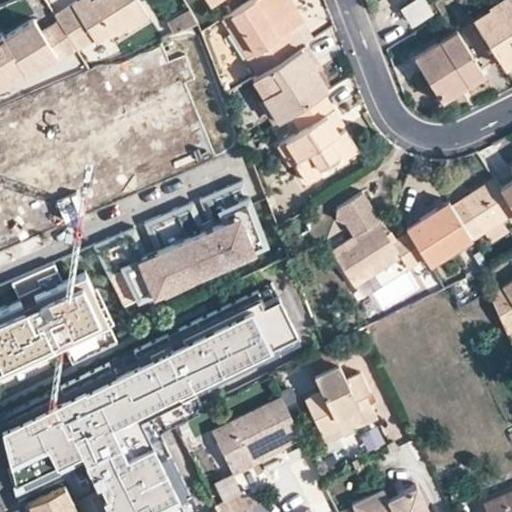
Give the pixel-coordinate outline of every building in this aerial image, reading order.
[(73,47),(73,48),(92,37),(94,41),(123,23),(126,28),(146,15),(136,0),(75,0),(53,14),(56,20),(73,47)] [(248,0),(222,16),(258,72),(296,49),(285,31),(301,22),(287,0),(248,0)] [(400,0),(399,1),(410,20),(431,8),(427,0),(400,0)] [(471,13),(501,62),(511,55),(511,0),(487,0),(489,2),(471,13)] [(176,15),(183,29),(196,23),(188,8),(176,15)] [(176,15),(166,21),(172,33),(183,29),(176,15)] [(0,37),(0,80),(19,68),(23,72),(54,53),(56,57),(73,47),(56,20),(39,31),(30,18),(0,37)] [(312,39),(301,22),(285,31),(296,49),(304,44),(312,39)] [(412,49),(435,85),(460,69),(464,76),(480,66),(453,23),(412,49)] [(257,95),(273,122),(289,112),(321,92),(326,90),(311,65),(316,63),(304,44),(296,49),(258,72),(253,76),(262,92),(257,95)] [(460,69),(435,85),(439,92),(464,76),(460,69)] [(293,159),(305,180),(322,170),(319,164),(337,153),(340,159),(356,149),(342,127),(336,131),(325,113),(331,109),(321,92),(289,112),(299,129),(278,142),(289,161),(293,159)] [(72,102),(7,126),(29,185),(94,162),(72,102)] [(331,109),(325,113),(336,131),(342,127),(331,109)] [(337,153),(319,164),(322,170),(340,159),(337,153)] [(511,205),(511,167),(510,169),(511,172),(511,179),(500,186),(511,205)] [(451,205),(471,236),(482,229),(500,218),(511,210),(511,205),(500,186),(493,178),(451,205)] [(134,227),(93,245),(109,278),(124,271),(130,269),(144,294),(161,286),(164,294),(198,280),(195,274),(219,263),(222,269),(251,256),(249,251),(267,243),(243,180),(199,199),(208,219),(201,222),(192,201),(144,223),(155,249),(145,253),(134,227)] [(391,242),(378,222),(376,221),(379,219),(360,192),(335,209),(337,220),(347,223),(355,236),(332,250),(353,283),(383,265),(398,255),(406,266),(424,255),(409,231),(391,242)] [(424,255),(429,262),(471,236),(451,205),(447,200),(406,226),(409,231),(424,255)] [(500,218),(482,229),(490,242),(508,231),(500,218)] [(53,262),(11,281),(19,298),(0,306),(0,372),(43,351),(51,367),(68,359),(60,343),(107,322),(83,270),(61,281),(53,262)] [(383,265),(353,283),(361,296),(391,277),(383,265)] [(144,294),(130,269),(124,271),(138,297),(144,294)] [(489,292),(504,334),(507,331),(511,329),(511,328),(511,277),(491,290),(489,291),(489,292)] [(254,289),(0,411),(0,437),(13,490),(70,463),(78,479),(91,473),(109,511),(187,511),(136,408),(295,333),(274,286),(257,294),(254,289)] [(303,392),(315,416),(333,408),(329,399),(341,393),(352,417),(374,407),(364,386),(367,384),(358,365),(343,372),(335,357),(310,369),(318,385),(303,392)] [(300,432),(280,391),(211,426),(231,467),(300,432)] [(341,393),(329,399),(333,408),(341,423),(352,417),(341,393)] [(366,447),(384,439),(376,421),(357,429),(366,447)] [(420,511),(429,508),(414,479),(385,494),(380,485),(351,500),(357,511),(383,511),(393,507),(395,511),(420,511)] [(78,511),(64,483),(29,501),(33,511),(78,511)] [(511,511),(511,491),(484,503),(487,511),(511,511)]
